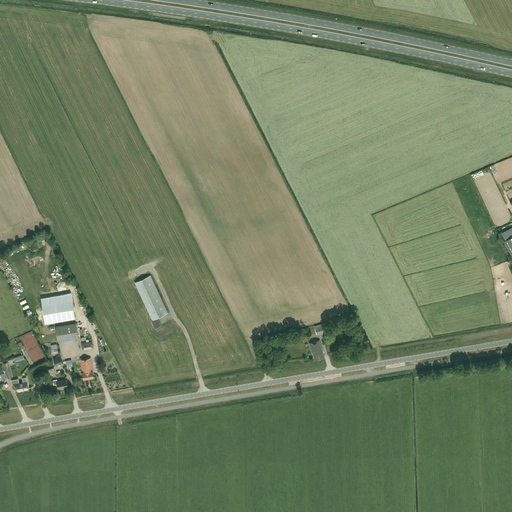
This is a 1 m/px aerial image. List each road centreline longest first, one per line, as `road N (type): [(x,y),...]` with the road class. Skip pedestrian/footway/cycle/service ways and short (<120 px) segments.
road 1 (unclassified): [(511,341),(0,429)]
road 2 (primary): [(97,0),(511,73)]
road 3 (primary): [(511,62),(182,0)]
